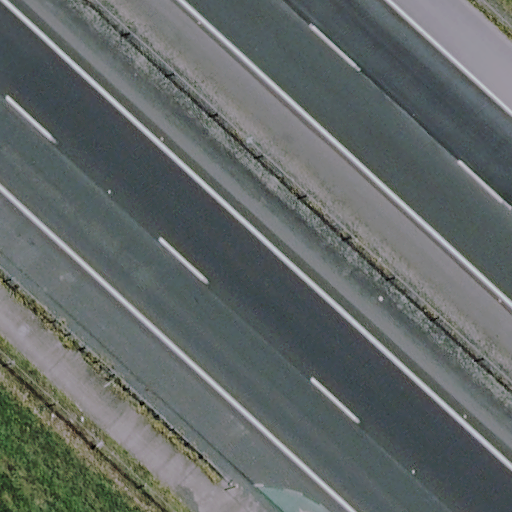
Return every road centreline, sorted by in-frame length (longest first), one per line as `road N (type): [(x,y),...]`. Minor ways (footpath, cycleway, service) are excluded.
road 1 (motorway): [(331,511),(0,195)]
road 2 (motorway): [(193,0),(511,291)]
